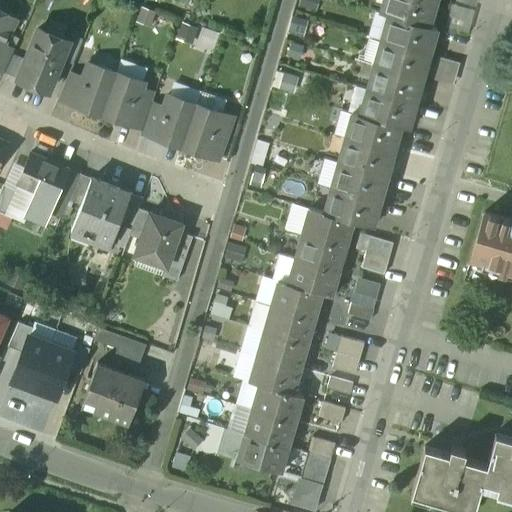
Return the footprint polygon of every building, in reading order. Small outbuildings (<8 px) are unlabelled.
[(437,1),(435,0),(383,0),(380,11),(388,13),(430,25),(437,1)] [(0,47),(3,42),(15,18),(0,10),(0,47)] [(430,25),(388,13),(381,38),(430,53),(437,28),(430,25)] [(68,39),(38,27),(26,59),(18,77),(49,90),(62,58),(69,40),(68,39)] [(82,38),(70,33),(68,39),(69,40),(62,58),(72,63),(82,38)] [(430,53),(381,38),(373,63),(422,77),(430,53)] [(3,42),(0,47),(0,70),(3,72),(4,71),(12,53),(14,48),(3,42)] [(26,59),(12,53),(4,71),(18,77),(26,59)] [(442,57),(439,80),(456,82),(459,60),(442,57)] [(75,103),(75,104),(101,113),(116,71),(90,62),(84,77),(75,103)] [(422,77),(373,63),(366,88),(415,102),(422,77)] [(116,71),(101,113),(128,122),(128,121),(137,95),(143,80),(116,71)] [(69,72),(58,98),(75,103),(84,77),(69,72)] [(415,102),(366,88),(359,113),(401,126),(408,127),(415,102)] [(196,103),(169,93),(164,109),(155,135),(154,136),(182,145),(196,103)] [(152,100),(137,95),(128,121),(143,127),(151,104),(152,100)] [(223,112),(196,103),(182,145),(208,154),(209,153),(218,126),(223,112)] [(164,109),(151,104),(143,127),(142,131),(155,135),(164,109)] [(359,113),(352,111),(345,136),(394,150),(401,126),(359,113)] [(231,130),(218,126),(209,153),(221,157),(231,130)] [(394,150),(345,136),(338,161),(387,175),(394,150)] [(0,139),(0,161),(9,143),(0,139)] [(70,169),(31,152),(18,183),(35,190),(56,199),(59,194),(70,169)] [(387,175),(338,161),(331,186),(380,200),(387,175)] [(70,169),(59,194),(70,199),(81,174),(70,169)] [(70,199),(69,200),(81,205),(91,178),(81,174),(70,199)] [(130,193),(91,178),(81,205),(71,230),(111,245),(120,220),(130,193)] [(16,190),(4,184),(0,192),(0,211),(6,214),(16,190)] [(380,200),(331,186),(324,211),(353,220),(372,225),(380,200)] [(56,199),(35,190),(26,212),(47,221),(51,213),(56,199)] [(143,198),(130,193),(120,220),(133,225),(139,208),(143,198)] [(70,199),(59,194),(56,199),(51,213),(62,217),(69,200),(70,199)] [(324,211),(309,207),(302,232),(346,245),(353,220),(324,211)] [(133,225),(129,235),(141,239),(150,212),(139,208),(133,225)] [(511,219),(484,211),(471,256),(499,264),(497,270),(505,272),(506,266),(511,268),(511,219)] [(181,223),(150,212),(141,239),(136,254),(138,254),(139,249),(167,259),(165,264),(167,265),(179,231),(181,223)] [(193,236),(179,231),(167,265),(165,264),(161,274),(177,280),(193,236)] [(346,245),(302,232),(295,257),(338,270),(346,245)] [(393,240),(371,233),(366,251),(388,257),(393,240)] [(388,257),(366,251),(362,265),(384,271),(388,257)] [(338,270),(295,257),(287,282),(322,292),(331,295),(338,270)] [(381,282),(358,276),(354,290),(376,297),(381,282)] [(287,282),(278,279),(271,304),(315,317),(322,292),(287,282)] [(214,313),(229,314),(230,303),(215,301),(214,313)] [(374,308),(351,301),(348,312),(371,319),(374,308)] [(315,317),(271,304),(264,329),(308,342),(315,317)] [(18,321),(9,346),(22,351),(29,334),(32,326),(18,321)] [(147,343),(99,326),(94,338),(118,346),(114,357),(139,366),(147,343)] [(308,342),(264,329),(256,354),(301,367),(308,342)] [(341,336),(331,332),(326,347),(337,350),(341,336)] [(33,388),(51,342),(29,334),(22,351),(11,380),(33,388)] [(364,342),(341,335),(341,336),(337,350),(360,357),(364,342)] [(67,367),(73,351),(51,342),(33,388),(56,396),(67,367)] [(67,367),(80,372),(89,348),(76,343),(73,351),(67,367)] [(360,357),(337,350),(332,366),(355,373),(360,357)] [(301,367),(256,354),(249,379),(259,382),(294,392),(301,367)] [(146,378),(98,361),(82,404),(129,422),(146,378)] [(353,382),(330,375),(327,387),(350,394),(353,382)] [(294,392),(259,382),(252,407),(296,420),(303,395),(294,392)] [(346,407),(323,400),(318,415),(341,421),(346,407)] [(296,420),(252,407),(245,432),(289,445),(296,420)] [(289,445),(245,432),(237,457),(282,470),(289,445)] [(511,438),(496,433),(486,464),(482,481),(511,489),(511,438)] [(336,441),(312,435),(308,451),(331,457),(336,441)] [(464,450),(450,446),(448,453),(424,446),(411,493),(473,511),(482,481),(486,464),(462,457),(464,450)] [(331,457),(308,451),(301,476),(323,482),(331,457)]
